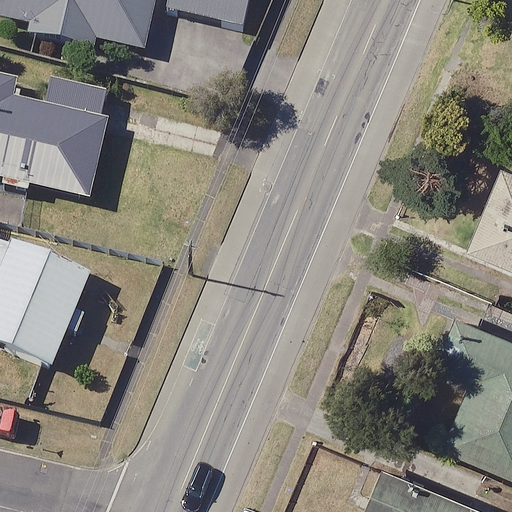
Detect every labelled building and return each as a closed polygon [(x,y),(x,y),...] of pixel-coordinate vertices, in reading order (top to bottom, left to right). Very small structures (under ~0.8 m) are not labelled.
[(156,0),(0,0),(0,25),(93,48),(95,42),(144,53),(156,0)] [(249,0),(171,0),(169,13),(243,29),(249,0)] [(48,91),(0,80),(0,181),(90,201),(93,187),(160,202),(175,137),(103,121),(110,91),(50,78),(48,91)] [(511,164),(500,159),(467,242),(511,259),(511,164)] [(88,277),(0,243),(0,347),(53,368),(88,277)] [(511,331),(464,313),(444,364),(473,375),(447,440),(511,465),(511,331)] [(476,511),(480,505),(384,466),(366,511),(476,511)]
